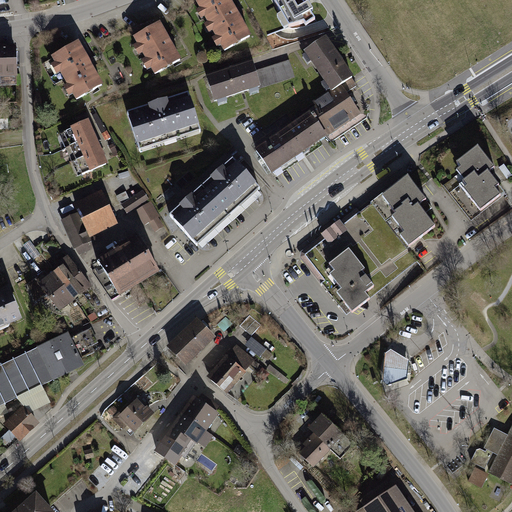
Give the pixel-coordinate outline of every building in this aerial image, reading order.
[(251,38),(228,0),(207,0),(197,6),(225,53),(251,38)] [(274,0),(280,9),(275,12),(282,26),(302,19),(305,24),(316,16),(307,0),(274,0)] [(180,62),(160,26),(135,40),(155,76),(180,62)] [(308,51),(334,90),(352,78),(354,76),(328,37),(308,51)] [(0,79),(17,79),(16,46),(0,46),(0,79)] [(101,87),(77,46),(53,60),(77,101),(101,87)] [(257,73),(254,63),(206,78),(215,104),(262,89),(296,78),(291,62),(257,73)] [(319,107),(312,111),(327,133),(360,112),(352,99),(346,91),(355,86),(356,84),(355,83),(352,78),(334,90),(316,102),(319,107)] [(202,134),(189,93),(128,113),(141,153),(202,134)] [(312,111),(257,147),(272,170),(300,152),(327,133),(312,111)] [(71,147),(93,137),(87,123),(64,133),(71,147)] [(77,162),(99,151),(93,137),(71,147),(77,162)] [(496,167),(478,144),(459,159),(462,164),(456,169),(466,182),(462,185),(480,209),(500,193),(495,186),(499,183),(490,172),(496,167)] [(83,176),(106,166),(99,151),(77,162),(83,176)] [(228,217),(260,188),(233,158),(201,186),(228,217)] [(310,249),(305,253),(326,279),(321,283),(346,315),(352,311),(369,297),(375,293),(413,264),(420,259),(410,246),(435,227),(425,213),(433,207),(430,203),(408,175),(388,190),(382,194),(366,207),(360,211),(344,224),(342,222),(341,220),(340,218),(331,225),(321,232),(323,234),(324,236),(325,237),(320,242),(310,249)] [(197,245),(228,217),(201,186),(169,215),(192,240),(197,245)] [(117,223),(103,192),(77,204),(81,213),(64,220),(75,246),(95,237),(94,233),(117,223)] [(144,192),(122,207),(128,216),(150,201),(144,192)] [(152,204),(136,213),(145,227),(149,225),(155,235),(166,229),(152,204)] [(342,222),(344,224),(360,211),(357,207),(341,220),(342,222)] [(324,236),(323,234),(301,251),(301,256),(303,259),(321,283),(326,279),(305,253),(310,249),(320,242),(325,237),(324,236)] [(138,236),(118,249),(142,286),(162,273),(138,236)] [(118,249),(98,262),(122,299),(142,286),(118,249)] [(85,294),(93,288),(68,257),(60,263),(64,267),(85,294)] [(85,294),(64,267),(55,274),(76,301),(85,294)] [(76,301),(55,274),(48,279),(45,274),(29,287),(35,305),(46,296),(60,314),(76,301)] [(0,327),(21,319),(8,290),(0,294),(0,327)] [(197,319),(168,347),(185,364),(214,337),(197,319)] [(68,332),(36,347),(52,379),(84,364),(81,357),(93,352),(91,346),(98,343),(91,328),(70,338),(68,332)] [(262,355),(265,347),(249,340),(246,347),(262,355)] [(236,344),(208,378),(229,395),(256,361),(236,344)] [(0,403),(17,395),(22,404),(23,403),(30,411),(50,401),(41,384),(52,379),(36,347),(0,364),(0,403)] [(401,358),(391,353),(385,357),(383,384),(387,388),(398,385),(408,382),(409,363),(401,358)] [(199,401),(194,397),(181,414),(211,436),(224,417),(219,413),(223,409),(203,395),(199,401)] [(137,399),(117,419),(132,434),(152,414),(137,399)] [(30,411),(23,403),(22,404),(4,421),(19,437),(38,420),(30,411)] [(211,436),(181,414),(160,444),(187,463),(195,452),(198,454),(211,436)] [(309,430),(314,435),(327,447),(340,459),(354,444),(324,415),(309,430)] [(511,427),(508,435),(495,428),(484,448),(487,450),(493,453),(498,455),(489,473),(511,484),(511,427)] [(327,447),(314,435),(303,447),(305,449),(298,456),(314,471),(329,454),(325,450),(327,447)] [(493,453),(487,450),(486,452),(480,449),(477,450),(471,462),(485,469),(493,453)] [(486,474),(478,470),(477,471),(474,470),(468,482),(482,488),(488,477),(485,476),(486,474)] [(393,489),(388,482),(357,501),(361,509),(356,511),(412,511),(397,487),(393,489)] [(52,511),(36,494),(15,511),(52,511)]
